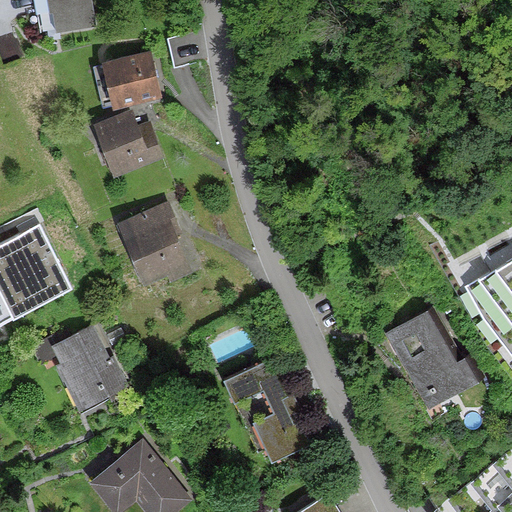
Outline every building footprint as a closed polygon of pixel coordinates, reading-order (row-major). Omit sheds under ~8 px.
[(92,0),(34,0),(35,4),(37,16),(52,13),(56,33),(97,26),(92,0)] [(157,75),(151,52),(102,65),(115,112),(163,99),(157,75)] [(133,109),(95,122),(114,176),(163,158),(153,130),(150,123),(139,126),(133,109)] [(168,201),(118,221),(143,283),(167,274),(170,281),(193,272),(178,234),(181,232),(180,229),(168,201)] [(0,319),(14,313),(13,312),(71,285),(41,219),(0,237),(0,319)] [(468,288),(459,294),(482,337),(511,375),(511,253),(495,262),(496,264),(479,271),(481,273),(465,281),(468,288)] [(428,304),(386,329),(430,403),(480,374),(465,349),(458,353),(428,304)] [(93,319),(52,339),(61,356),(56,359),(82,410),(103,400),(111,396),(113,400),(134,390),(115,351),(110,354),(93,319)] [(266,355),(224,373),(236,397),(233,398),(259,447),(266,443),(272,456),(311,439),(300,417),(305,415),(296,395),(294,389),(291,390),(281,368),(278,366),(276,364),(273,364),(270,364),(266,355)] [(145,434),(91,476),(117,510),(137,494),(151,511),(172,511),(193,496),(166,462),(145,434)] [(511,511),(511,445),(431,511),(511,511)] [(343,511),(329,488),(286,511),(343,511)]
